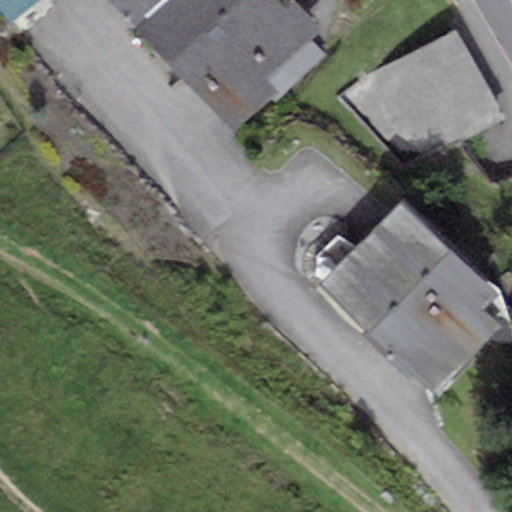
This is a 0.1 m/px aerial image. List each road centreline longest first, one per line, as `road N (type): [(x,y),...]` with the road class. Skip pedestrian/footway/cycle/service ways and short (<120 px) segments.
road 1 (track): [(0,240),(367,511)]
road 2 (track): [(305,192),(264,229),(277,289),(472,511)]
